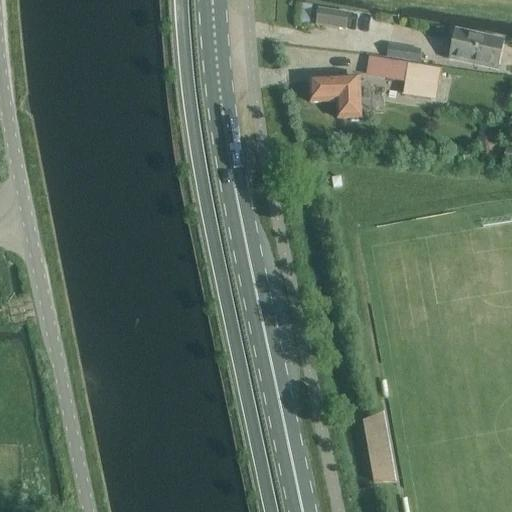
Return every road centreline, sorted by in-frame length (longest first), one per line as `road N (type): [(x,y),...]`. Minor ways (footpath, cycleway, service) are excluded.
road 1 (primary): [(302,511),(229,162),(213,0)]
road 2 (unclassified): [(88,511),(28,219),(1,0)]
